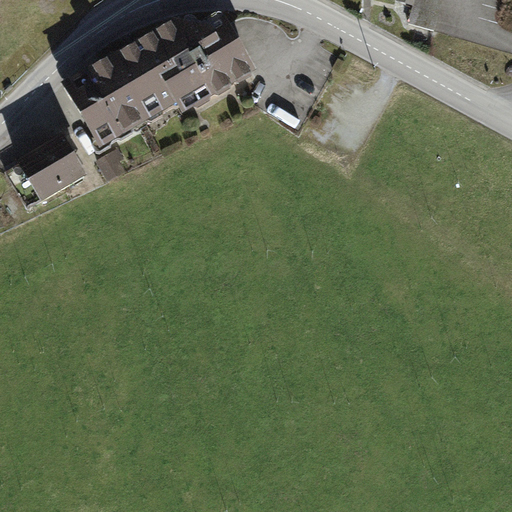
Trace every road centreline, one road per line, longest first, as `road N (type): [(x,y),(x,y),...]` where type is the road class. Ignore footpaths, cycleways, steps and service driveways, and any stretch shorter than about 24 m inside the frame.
road 1 (tertiary): [(275,0),(511,123)]
road 2 (tertiary): [(0,126),(119,9),(143,0)]
